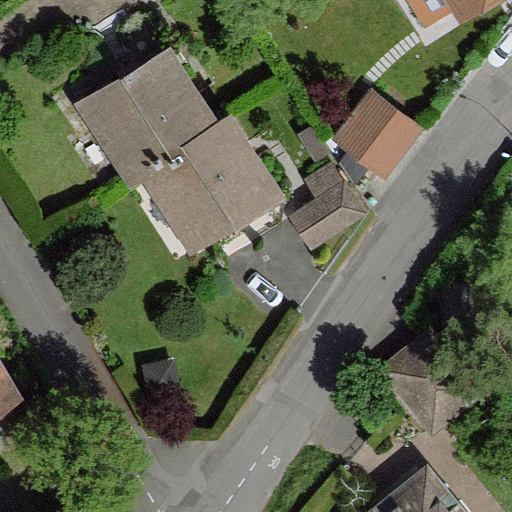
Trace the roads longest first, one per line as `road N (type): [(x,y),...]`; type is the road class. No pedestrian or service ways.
road 1 (residential): [(511,85),(205,511)]
road 2 (residential): [(161,511),(0,243)]
